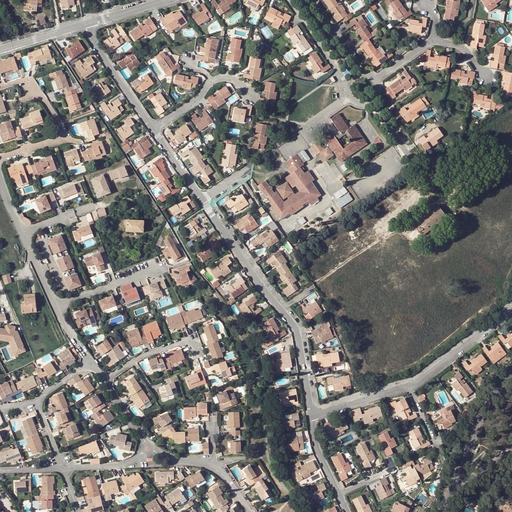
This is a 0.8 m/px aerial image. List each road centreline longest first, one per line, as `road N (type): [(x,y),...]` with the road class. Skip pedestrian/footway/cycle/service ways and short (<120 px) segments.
road 1 (residential): [(312,415),(295,325),(202,199)]
road 2 (unknown): [(511,147),(449,189),(511,301)]
road 3 (tertiary): [(511,373),(481,415),(449,489)]
road 4 (residential): [(407,386),(511,311)]
road 5 (residential): [(0,157),(64,138),(31,87)]
road 6 (residential): [(148,448),(217,467),(249,511)]
road 7 (residential): [(151,128),(87,24)]
